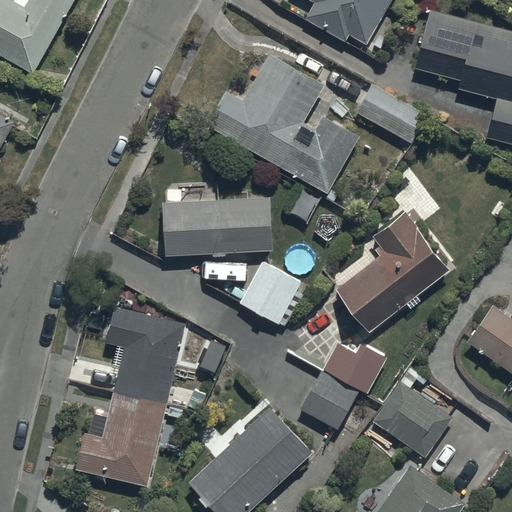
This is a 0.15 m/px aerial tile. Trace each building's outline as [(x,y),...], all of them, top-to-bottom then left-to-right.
[(74,0),(0,0),(0,54),(33,73),(74,0)] [(309,0),(314,3),(305,18),(347,42),(351,35),(367,45),(392,0),(309,0)] [(511,28),(431,5),(414,66),(461,79),(459,85),(497,96),(486,135),(511,142),(511,28)] [(227,92),(209,124),(327,192),(359,136),(322,115),(314,127),(305,122),(325,86),(269,53),(242,100),(227,92)] [(450,96),(413,80),(406,94),(444,111),(450,96)] [(426,115),(372,83),(356,110),(410,142),(426,115)] [(0,149),(15,124),(0,114),(0,149)] [(270,196),(163,202),(165,255),(213,253),(214,256),(226,255),(226,252),(273,249),(270,196)] [(338,288),(369,330),(406,303),(409,308),(420,300),(417,295),(451,270),(407,209),(373,234),(381,245),(376,248),(382,256),(338,288)] [(262,259),(239,301),(284,326),(307,284),(262,259)] [(242,274),(209,262),(204,279),(236,291),(242,274)] [(467,341),(511,372),(511,318),(492,305),(467,341)] [(82,430),(74,468),(148,485),(185,324),(115,308),(108,341),(127,345),(106,436),(82,430)] [(338,342),(323,369),(368,392),(387,357),(360,343),(356,351),(338,342)] [(322,371),(302,408),(337,428),(358,391),(322,371)] [(402,380),(374,419),(426,456),(454,417),(402,380)] [(272,408),(190,481),(217,511),(247,511),(313,453),(272,408)] [(458,511),(464,503),(410,465),(376,511),(458,511)]
